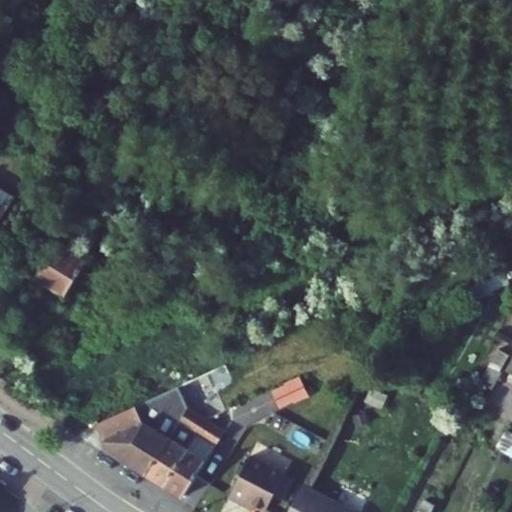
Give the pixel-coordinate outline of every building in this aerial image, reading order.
[(0,218),(8,206),(0,200),(0,218)] [(87,260),(34,226),(17,253),(36,264),(29,277),(63,298),(87,260)] [(494,365),(505,371),(511,357),(511,352),(502,348),(494,365)] [(283,406),(313,393),(305,374),(274,387),(283,406)] [(498,384),(482,376),(472,394),(488,403),(498,384)] [(180,385),(96,422),(108,451),(146,477),(170,441),(190,410),(180,385)] [(188,451),(206,421),(190,410),(170,441),(146,477),(165,490),(188,451)] [(181,501),(223,432),(206,421),(188,451),(165,490),(168,492),(181,501)] [(261,511),(262,511),(281,477),(247,459),(225,499),(240,507),(242,502),(252,507),(261,511)] [(338,511),(298,490),(286,511),(338,511)] [(248,511),(252,507),(242,502),(240,507),(248,511)]
